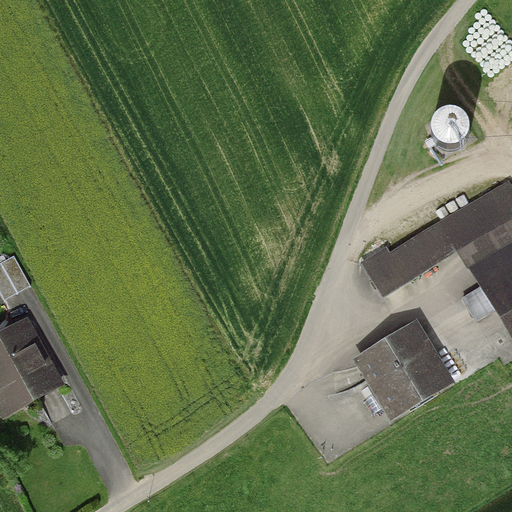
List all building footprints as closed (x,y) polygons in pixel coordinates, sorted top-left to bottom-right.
[(468,134),(469,127),(467,121),(463,115),(458,111),(451,110),(445,110),(439,113),(435,117),(432,122),(430,128),(431,134),(434,139),(438,144),(443,147),(449,148),(455,147),(461,144),(466,140),(468,134)] [(458,252),(511,218),(511,184),(508,179),(390,252),(386,247),(361,262),(383,298),(458,252)] [(511,218),(458,252),(468,268),(511,241),(511,218)] [(511,241),(468,268),(479,287),(494,311),(511,339),(511,241)] [(31,286),(13,255),(0,262),(0,292),(5,300),(31,286)] [(494,311),(479,287),(461,298),(476,322),(494,311)] [(66,384),(28,317),(0,332),(0,412),(4,419),(66,384)] [(455,381),(416,319),(352,359),(391,421),(455,381)] [(381,409),(373,396),(363,402),(372,415),(381,409)]
